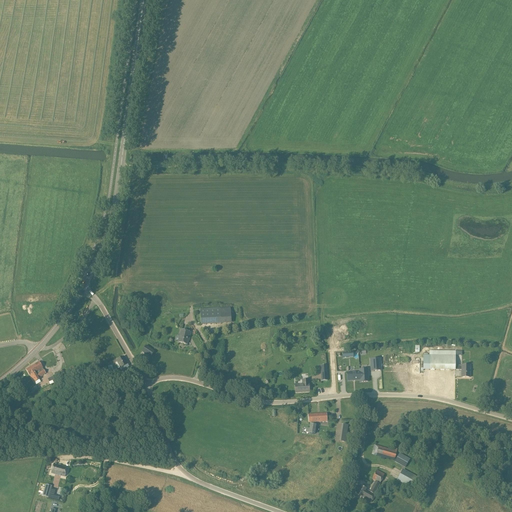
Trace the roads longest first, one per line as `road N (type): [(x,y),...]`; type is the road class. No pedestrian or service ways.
road 1 (unclassified): [(511,418),(419,395),(260,401),(183,378),(145,384)]
road 2 (tertiary): [(82,287),(115,198),(143,0)]
road 3 (unclassified): [(281,511),(183,471),(145,384)]
road 4 (tertiary): [(0,381),(54,329),(82,287)]
